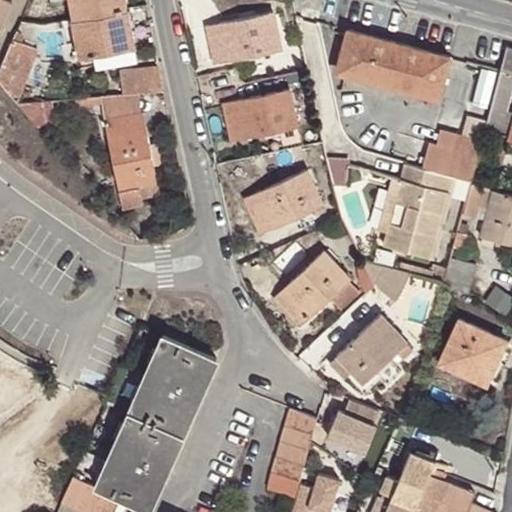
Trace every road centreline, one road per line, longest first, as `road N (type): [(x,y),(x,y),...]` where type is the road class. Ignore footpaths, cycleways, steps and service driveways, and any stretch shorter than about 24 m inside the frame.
road 1 (residential): [(162,0),(214,244)]
road 2 (residential): [(221,274),(249,338),(285,377),(321,400)]
road 3 (residential): [(0,177),(119,261)]
